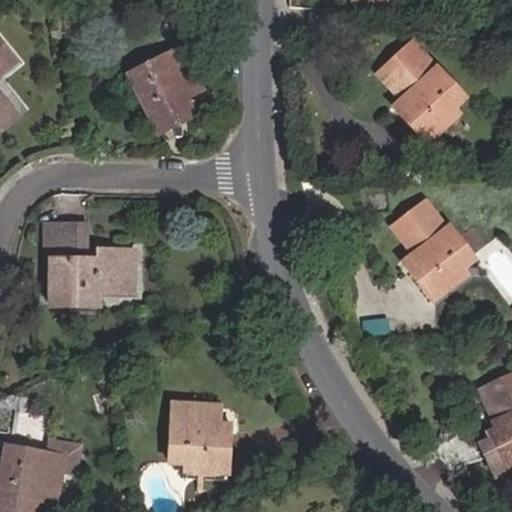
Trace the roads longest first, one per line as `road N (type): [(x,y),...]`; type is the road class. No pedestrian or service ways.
road 1 (residential): [(413,511),(346,432),(286,334),(271,161)]
road 2 (residential): [(0,275),(16,203),(67,164),(271,161)]
road 3 (residential): [(271,161),(276,0)]
